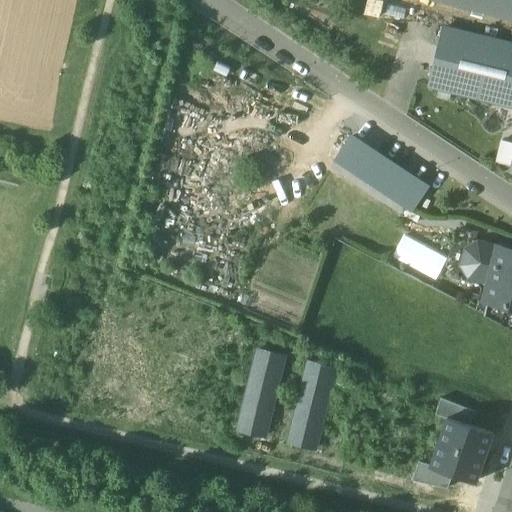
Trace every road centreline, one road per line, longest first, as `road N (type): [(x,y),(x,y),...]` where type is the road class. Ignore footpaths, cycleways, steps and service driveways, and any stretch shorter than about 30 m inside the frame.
road 1 (track): [(432,511),(16,409),(10,400),(113,0)]
road 2 (residential): [(511,199),(210,0)]
